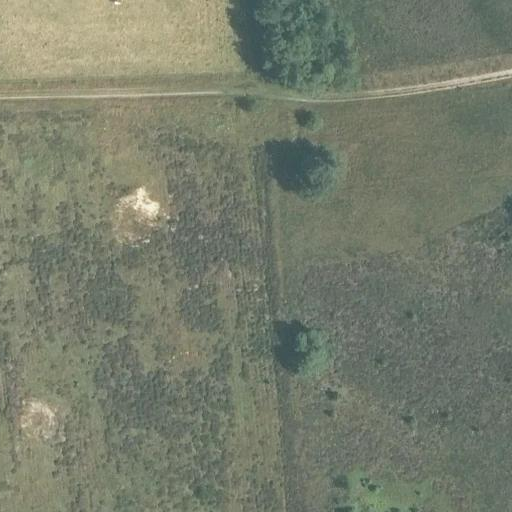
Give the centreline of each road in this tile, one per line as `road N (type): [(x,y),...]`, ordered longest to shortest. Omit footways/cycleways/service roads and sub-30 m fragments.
road 1 (track): [(0,99),(264,91)]
road 2 (track): [(264,91),(398,91),(511,73)]
